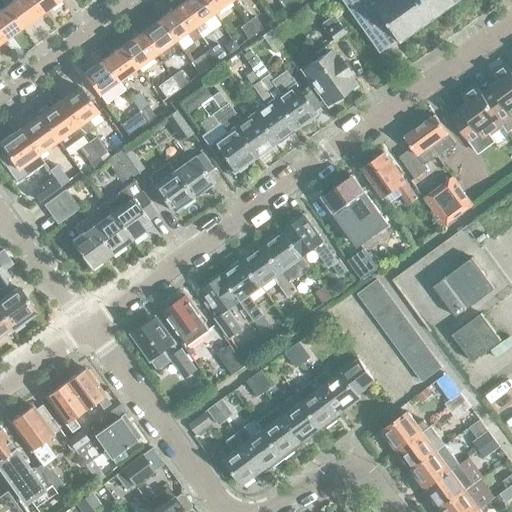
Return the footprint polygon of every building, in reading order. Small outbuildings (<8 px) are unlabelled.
[(13,0),(5,6),(21,28),(40,15),(29,0),(13,0)] [(29,0),(40,15),(60,0),(59,0),(29,0)] [(202,0),(184,0),(178,5),(194,27),(194,26),(198,31),(206,26),(202,21),(212,13),(202,0)] [(202,0),(212,13),(230,0),(202,0)] [(288,0),(277,0),(285,11),(292,6),(288,0)] [(342,0),(379,50),(395,38),(399,43),(458,0),(342,0)] [(194,27),(178,5),(159,18),(175,40),(194,27)] [(0,9),(0,37),(3,41),(21,28),(5,6),(0,9)] [(345,32),(333,15),(320,24),(332,41),(345,32)] [(255,33),(262,27),(255,16),(247,22),(255,33)] [(166,47),(175,40),(159,18),(140,32),(156,54),(157,53),(163,63),(173,56),(166,47)] [(255,33),(247,22),(240,27),(247,38),(255,33)] [(274,52),(282,46),(271,30),(262,36),(274,52)] [(156,54),(140,32),(122,45),(137,67),(156,54)] [(210,49),(218,60),(226,55),(217,44),(210,49)] [(122,45),(103,59),(119,81),(137,67),(122,45)] [(326,49),(303,65),(331,105),(329,106),(330,106),(334,103),(338,104),(343,100),(343,96),(357,87),(356,86),(355,87),(348,77),(352,74),(353,75),(339,55),(337,56),(330,47),(326,49)] [(218,60),(210,49),(201,54),(210,65),(218,60)] [(119,81),(103,59),(83,73),(105,103),(125,89),(119,81)] [(179,71),(172,76),(180,87),(200,74),(191,61),(178,70),(179,71)] [(511,72),(506,64),(492,74),(498,82),(491,87),(492,89),(483,95),(482,96),(503,125),(508,132),(511,128),(511,72)] [(253,70),(245,76),(252,85),(260,79),(253,70)] [(272,70),(260,79),(295,128),(303,122),(306,123),(313,118),(312,115),(315,113),(285,71),(277,77),(272,70)] [(180,87),(172,76),(158,86),(166,98),(180,87)] [(266,105),(254,113),(275,143),(276,141),(279,143),(286,138),(286,135),(295,128),(260,79),(252,85),(266,105)] [(489,135),(503,125),(482,96),(483,95),(476,85),(462,95),(468,103),(461,108),(463,110),(452,118),(471,143),(478,153),(494,141),(489,135)] [(59,101),(83,135),(94,127),(88,119),(98,112),(79,86),(59,101)] [(203,86),(180,103),(187,113),(211,96),(203,86)] [(147,122),(154,117),(143,102),(139,96),(132,101),(137,107),(147,122)] [(58,141),(63,149),(83,135),(59,101),(39,114),(58,141)] [(227,104),(220,109),(254,157),(263,151),(265,152),(272,147),(272,144),(275,143),(254,113),(241,123),(227,104)] [(147,122),(137,107),(118,121),(127,135),(147,122)] [(245,164),(254,157),(220,109),(212,115),(219,124),(200,137),(219,163),(224,159),(234,172),(236,171),(239,172),(246,167),(245,164)] [(192,133),(176,110),(164,118),(180,141),(192,133)] [(39,154),(58,141),(39,114),(20,128),(39,154)] [(425,165),(455,143),(435,115),(404,137),(412,148),(399,157),(415,179),(428,169),(425,165)] [(0,143),(12,160),(5,165),(17,182),(44,163),(38,155),(39,154),(20,128),(0,142),(0,143)] [(107,152),(95,136),(88,142),(99,157),(107,152)] [(103,162),(99,157),(88,142),(79,148),(94,168),(103,162)] [(116,153),(130,175),(132,176),(144,168),(127,145),(116,153)] [(418,197),(406,181),(385,152),(362,168),(384,198),(396,188),(408,204),(418,197)] [(106,161),(111,167),(121,181),(130,175),(116,153),(115,153),(105,160),(106,161)] [(173,171),(192,197),(213,182),(194,156),(173,171)] [(111,167),(106,161),(86,176),(91,182),(111,167)] [(60,186),(68,180),(57,165),(49,170),(60,186)] [(172,211),(192,197),(173,171),(154,185),(172,211)] [(328,208),(330,207),(359,245),(388,224),(352,175),(323,197),(324,198),(322,200),(328,208)] [(472,205),(453,177),(424,198),(444,225),(472,205)] [(51,178),(34,191),(40,200),(58,188),(51,178)] [(104,202),(132,240),(152,225),(133,199),(134,198),(126,186),(104,202)] [(50,214),(71,199),(64,190),(43,205),(50,214)] [(71,199),(50,214),(57,223),(78,208),(71,199)] [(97,223),(91,226),(111,255),(132,240),(104,202),(97,207),(99,211),(97,223)] [(285,228),(284,229),(303,257),(304,256),(303,255),(315,247),(329,266),(337,260),(323,241),(324,241),(304,214),(295,221),(292,220),(285,225),(285,228)] [(91,226),(85,217),(73,226),(79,235),(70,241),(91,270),(111,255),(91,226)] [(266,244),(264,245),(290,281),(292,279),(295,278),(299,277),(304,273),(306,270),(308,267),(311,266),(304,256),(303,257),(284,229),(283,230),(283,231),(275,237),(273,235),(265,241),(266,244)] [(245,258),(244,259),(262,285),(274,276),(288,295),(296,289),(290,281),(264,245),(255,251),(252,250),(245,255),(245,258)] [(362,280),(378,268),(364,249),(348,261),(362,280)] [(445,278),(444,277),(434,285),(434,286),(435,285),(457,314),(455,315),(456,316),(467,308),(466,307),(493,287),(494,288),(495,287),(472,257),(472,258),(445,278)] [(249,294),(262,285),(244,259),(241,262),(238,260),(231,265),(231,268),(223,275),(241,300),(255,319),(263,313),(249,294)] [(0,265),(0,313),(12,330),(12,329),(22,322),(20,320),(34,310),(18,287),(16,288),(0,266),(0,265)] [(204,301),(217,318),(230,337),(243,328),(229,309),(241,300),(223,275),(222,273),(220,275),(217,274),(210,279),(210,282),(201,288),(208,298),(204,301)] [(358,293),(365,303),(385,289),(377,279),(358,293)] [(365,303),(372,312),(392,298),(385,289),(365,303)] [(181,333),(177,336),(190,354),(195,351),(189,343),(209,328),(185,296),(176,303),(172,303),(168,306),(167,309),(165,311),(181,333)] [(372,312),(380,322),(399,309),(392,298),(372,312)] [(380,322),(387,332),(406,318),(399,309),(380,322)] [(452,334),(472,361),(502,339),(482,312),(452,334)] [(0,337),(0,334),(10,328),(12,330),(0,313),(0,337)] [(172,359),(186,378),(197,370),(182,349),(179,351),(155,318),(133,333),(153,360),(154,360),(160,368),(172,359)] [(387,332),(394,342),(413,328),(406,318),(387,332)] [(394,342),(401,351),(421,338),(413,328),(394,342)] [(401,351),(408,361),(428,348),(421,338),(401,351)] [(311,357),(299,341),(292,346),(304,362),(311,357)] [(217,354),(232,374),(245,365),(230,344),(217,354)] [(304,362),(292,346),(285,352),(296,368),(304,362)] [(408,361),(415,371),(435,357),(428,348),(408,361)] [(435,357),(415,371),(422,380),(441,366),(435,357)] [(65,382),(85,409),(97,401),(103,409),(110,404),(84,368),(65,382)] [(272,385),(261,370),(254,376),(265,391),(272,385)] [(325,370),(315,378),(340,412),(360,397),(341,371),(331,378),(325,370)] [(265,391),(254,376),(246,381),(257,397),(265,391)] [(334,416),(340,412),(315,378),(296,392),(323,429),(336,419),(334,416)] [(73,418),(85,409),(65,382),(46,396),(72,432),(80,426),(73,418)] [(303,444),(323,429),(296,392),(276,407),(301,441),(303,444)] [(450,411),(465,399),(460,392),(445,403),(450,411)] [(456,418),(471,407),(465,399),(450,411),(456,418)] [(233,414),(222,400),(215,404),(226,419),(233,414)] [(32,451),(42,465),(54,457),(43,442),(60,429),(42,404),(34,410),(32,406),(10,421),(31,451),(32,451)] [(226,419),(215,404),(208,410),(219,424),(226,419)] [(282,455),(301,441),(276,407),(256,422),(262,430),(263,429),(282,455)] [(423,431),(423,432),(429,427),(424,420),(418,424),(408,411),(382,430),(397,450),(423,431)] [(213,423),(205,412),(190,424),(198,434),(213,423)] [(93,460),(106,450),(111,458),(141,437),(124,413),(88,439),(74,449),(93,475),(100,470),(93,460)] [(0,468),(24,503),(43,489),(50,484),(38,466),(28,468),(0,428),(0,427),(0,468)] [(88,439),(82,429),(67,439),(74,449),(88,439)] [(262,430),(244,443),(263,469),(282,455),(263,429),(262,430)] [(437,450),(423,432),(423,431),(397,450),(411,469),(437,450)] [(479,449),(494,438),(489,431),(473,442),(479,449)] [(484,457),(500,446),(494,438),(479,449),(484,457)] [(243,484),(263,469),(244,443),(224,458),(243,484)] [(411,469),(425,488),(459,463),(453,454),(445,460),(437,450),(411,469)] [(154,470),(143,455),(122,470),(133,485),(154,470)] [(459,463),(425,488),(439,508),(465,489),(474,483),(459,463)] [(133,485),(122,470),(115,475),(127,490),(133,485)] [(507,487),(511,483),(511,473),(502,481),(507,487)] [(465,489),(439,508),(442,511),(473,511),(479,508),(465,489)] [(0,511),(22,511),(6,490),(0,494),(0,511)] [(152,511),(184,511),(190,507),(191,502),(184,493),(179,493),(174,497),(172,495),(169,490),(148,506),(152,511)] [(97,511),(103,508),(91,492),(83,498),(94,511),(97,511)] [(94,511),(83,498),(76,503),(82,511),(94,511)]
